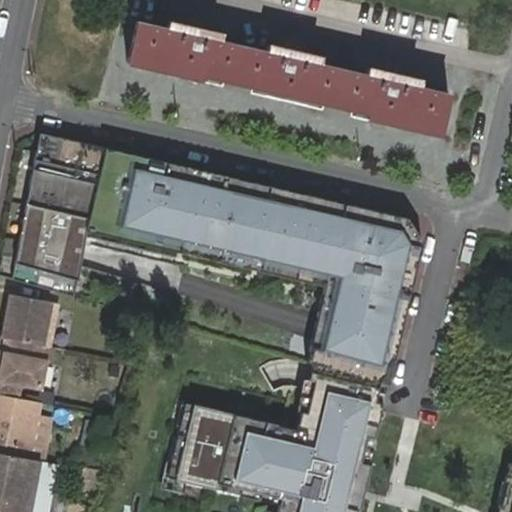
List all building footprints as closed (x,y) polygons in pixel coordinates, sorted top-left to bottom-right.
[(166,73),(199,81),(200,75),(218,79),(248,86),(268,91),(267,97),(299,105),(301,98),(320,103),(350,110),(368,115),(366,121),(400,128),(401,122),(420,127),(419,132),(437,137),(447,96),(418,89),(420,81),(402,77),(402,78),(387,74),(368,70),(366,77),(319,66),(320,58),(302,54),(301,55),(285,52),(285,51),(269,47),(268,54),(219,42),(220,37),(199,32),(182,28),(168,24),(166,30),(136,23),(127,64),(146,69),(148,63),(168,67),(166,73)] [(146,69),(166,73),(168,67),(148,63),(146,69)] [(200,75),(199,81),(217,85),(218,79),(200,75)] [(247,92),(267,97),(268,91),(248,86),(247,92)] [(319,109),(320,103),(301,98),(299,105),(319,109)] [(349,116),(366,121),(368,115),(350,110),(349,116)] [(400,128),(419,132),(420,127),(401,122),(400,128)] [(53,155),(57,139),(38,134),(35,151),(53,155)] [(396,341),(413,275),(401,272),(404,257),(417,260),(421,241),(403,237),(406,221),(302,196),(299,208),(284,205),(287,193),(253,185),(250,197),(234,193),(236,181),(57,139),(53,155),(35,151),(11,279),(73,296),(84,255),(88,237),(327,287),(317,321),(305,362),(316,365),(379,383),(387,385),(396,341)] [(250,197),(253,185),(236,181),(234,193),(250,197)] [(299,208),(302,196),(287,193),(284,205),(299,208)] [(421,241),(409,222),(406,221),(403,237),(421,241)] [(413,275),(417,260),(404,257),(401,272),(413,275)] [(9,327),(7,339),(51,347),(58,305),(9,297),(4,326),(9,327)] [(51,362),(54,347),(51,347),(7,339),(4,353),(7,354),(5,366),(0,365),(0,395),(21,399),(24,385),(43,388),(48,361),(51,362)] [(356,511),(357,508),(360,508),(371,462),(361,460),(367,436),(374,438),(382,402),(375,400),(377,393),(379,383),(316,365),(313,376),(311,384),(319,386),(313,410),(305,408),(300,431),(270,424),(271,418),(198,401),(191,427),(183,425),(176,455),(171,475),(193,480),(246,493),(248,484),(286,493),(281,511),(283,511),(356,511)] [(387,385),(379,383),(377,393),(375,400),(382,402),(384,395),(387,385)] [(313,410),(319,386),(311,384),(309,384),(303,407),(305,408),(313,410)] [(0,453),(30,459),(40,403),(21,399),(0,395),(0,453)] [(191,427),(198,401),(187,398),(180,425),(183,425),(191,427)] [(454,407),(446,436),(472,443),(480,413),(454,407)] [(511,422),(491,417),(482,447),(506,454),(511,434),(511,422)] [(301,425),(271,418),(270,424),(300,431),(301,425)] [(371,462),(376,438),(374,438),(367,436),(361,460),(371,462)] [(0,511),(5,511),(32,511),(43,461),(30,459),(0,453),(0,511)] [(191,490),(193,480),(171,475),(176,455),(173,455),(166,484),(191,490)] [(511,511),(511,463),(510,463),(505,482),(511,483),(511,486),(508,506),(500,504),(498,511),(511,511)] [(508,506),(511,486),(511,483),(505,482),(503,482),(498,503),(500,504),(508,506)]
